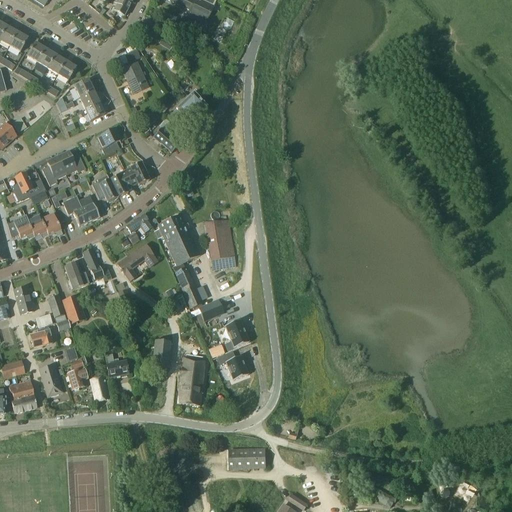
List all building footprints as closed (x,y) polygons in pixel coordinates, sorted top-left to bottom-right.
[(124,18),(131,4),(123,0),(115,0),(113,4),(116,6),(113,12),(118,15),(118,17),(121,18),(123,17),(124,18)] [(206,22),(213,8),(216,2),(211,0),(165,0),(191,12),(190,14),(206,22)] [(159,10),(156,17),(174,25),(177,18),(159,10)] [(0,43),(9,48),(17,34),(6,28),(0,39),(0,43)] [(159,28),(154,35),(165,41),(169,34),(159,28)] [(17,34),(9,48),(19,54),(27,40),(17,34)] [(26,58),(37,64),(45,51),(35,45),(26,58)] [(47,71),(55,57),(45,51),(37,64),(47,71)] [(128,65),(139,60),(136,52),(125,57),(128,65)] [(57,77),(65,63),(55,57),(47,71),(57,77)] [(3,59),(0,64),(8,70),(12,72),(15,66),(12,64),(3,59)] [(65,63),(57,77),(67,83),(76,70),(65,63)] [(132,97),(147,90),(136,66),(122,72),(128,86),(128,87),(132,97)] [(18,68),(14,73),(18,76),(27,81),(30,75),(22,70),(18,68)] [(37,87),(40,81),(30,75),(27,81),(37,87)] [(47,93),(50,88),(40,81),(37,87),(47,93)] [(73,88),(79,100),(93,93),(88,82),(73,88)] [(50,88),(47,93),(55,98),(59,93),(50,88)] [(84,111),(99,105),(93,93),(79,100),(84,111)] [(181,96),(179,99),(189,109),(190,107),(199,116),(206,109),(205,108),(195,98),(198,96),(195,93),(192,95),(191,96),(186,101),(183,98),(181,96)] [(189,126),(199,116),(190,107),(189,109),(179,99),(176,101),(181,106),(175,112),(179,116),(173,121),(182,130),(188,125),(189,126)] [(65,107),(59,110),(61,114),(74,108),(72,104),(65,107)] [(104,116),(99,105),(84,111),(82,113),(82,114),(80,115),(82,118),(87,116),(90,123),(104,116)] [(146,129),(158,119),(153,114),(142,124),(146,129)] [(20,120),(13,125),(18,134),(26,129),(20,120)] [(162,131),(168,123),(165,120),(159,128),(162,131)] [(16,138),(5,125),(0,128),(0,134),(8,145),(16,138)] [(171,155),(179,146),(168,137),(173,132),(166,126),(162,131),(160,130),(153,139),(171,155)] [(118,140),(114,131),(96,140),(104,158),(119,151),(115,142),(118,140)] [(0,150),(1,151),(8,145),(0,134),(0,150)] [(57,159),(66,177),(76,172),(77,175),(85,171),(77,154),(70,158),(68,154),(57,159)] [(56,182),(66,177),(57,159),(47,164),(48,168),(41,171),(49,188),(57,184),(56,182)] [(130,170),(124,173),(131,187),(137,185),(138,187),(149,182),(146,176),(148,175),(145,168),(143,169),(140,164),(130,169),(130,170)] [(131,187),(124,173),(118,175),(119,177),(109,181),(117,199),(128,194),(126,190),(131,187)] [(14,180),(18,187),(12,190),(18,203),(29,198),(27,194),(33,191),(30,185),(32,185),(29,178),(27,179),(25,174),(14,180)] [(98,183),(91,186),(98,201),(104,198),(107,204),(117,199),(109,181),(107,177),(97,181),(98,183)] [(187,181),(181,183),(187,198),(193,196),(187,181)] [(44,194),(31,200),(33,206),(47,200),(44,194)] [(55,198),(51,199),(56,210),(60,208),(58,203),(55,198)] [(76,198),(62,204),(68,217),(69,217),(73,215),(79,229),(89,224),(79,202),(78,203),(76,198)] [(89,198),(79,202),(89,224),(99,220),(89,198)] [(53,215),(41,221),(48,237),(57,233),(59,237),(62,236),(53,215)] [(27,222),(34,239),(43,235),(45,239),(48,237),(41,221),(39,217),(27,222)] [(130,235),(139,229),(142,233),(142,234),(143,236),(155,227),(154,226),(157,224),(154,221),(149,225),(143,217),(126,229),(130,235)] [(172,270),(175,275),(184,270),(182,265),(200,257),(181,217),(157,227),(159,231),(154,233),(158,241),(163,239),(176,268),(172,270)] [(29,236),(31,240),(34,239),(27,222),(25,218),(7,226),(11,239),(18,236),(20,240),(29,236)] [(212,272),(236,268),(228,222),(204,226),(212,272)] [(138,240),(134,235),(128,240),(131,244),(138,240)] [(126,240),(121,243),(124,248),(129,245),(126,240)] [(145,246),(137,252),(117,266),(121,271),(120,272),(121,273),(122,273),(129,283),(136,278),(131,271),(144,262),(149,269),(157,263),(145,246)] [(92,250),(82,254),(94,282),(103,278),(105,282),(111,280),(106,270),(101,272),(92,250)] [(76,264),(64,269),(69,282),(67,283),(70,291),(77,289),(84,287),(86,286),(83,278),(81,279),(76,264)] [(186,270),(184,270),(175,275),(191,311),(202,306),(186,270)] [(20,317),(33,313),(26,289),(13,292),(20,317)] [(171,290),(165,293),(169,299),(174,296),(171,291),(171,290)] [(54,320),(64,317),(58,298),(48,301),(54,320)] [(69,325),(84,320),(77,298),(62,303),(69,325)] [(217,302),(198,310),(204,323),(223,315),(217,302)] [(0,321),(9,319),(7,312),(0,313),(0,321)] [(38,330),(52,326),(49,316),(35,320),(38,330)] [(67,322),(57,326),(59,333),(70,330),(67,322)] [(239,322),(224,328),(231,344),(225,346),(227,353),(248,344),(239,322)] [(33,350),(52,345),(48,329),(36,332),(37,335),(30,337),(33,350)] [(168,371),(170,343),(155,342),(153,370),(168,371)] [(77,361),(74,350),(63,353),(67,364),(77,361)] [(232,354),(217,360),(220,367),(225,365),(232,383),(248,377),(240,358),(234,360),(232,354)] [(112,356),(104,358),(106,367),(109,380),(128,376),(125,364),(119,365),(118,360),(113,361),(112,356)] [(80,359),(83,367),(89,365),(87,357),(80,359)] [(182,359),(177,405),(200,407),(203,373),(210,374),(210,366),(204,366),(204,362),(182,359)] [(0,369),(3,381),(24,375),(20,362),(0,368),(0,369)] [(84,388),(82,382),(87,380),(83,368),(82,368),(81,362),(71,365),(74,374),(66,376),(71,392),(84,388)] [(58,395),(61,394),(53,368),(39,372),(48,398),(50,397),(51,398),(58,396),(58,395)] [(95,404),(109,401),(104,378),(90,382),(95,404)] [(19,395),(23,413),(36,410),(30,383),(17,386),(19,393),(18,393),(19,395)] [(14,415),(23,413),(19,395),(18,393),(19,393),(17,386),(9,388),(10,395),(11,395),(14,403),(11,404),(14,415)] [(230,471),(266,470),(265,451),(229,452),(230,471)] [(304,511),(307,507),(291,496),(288,501),(304,511)]
